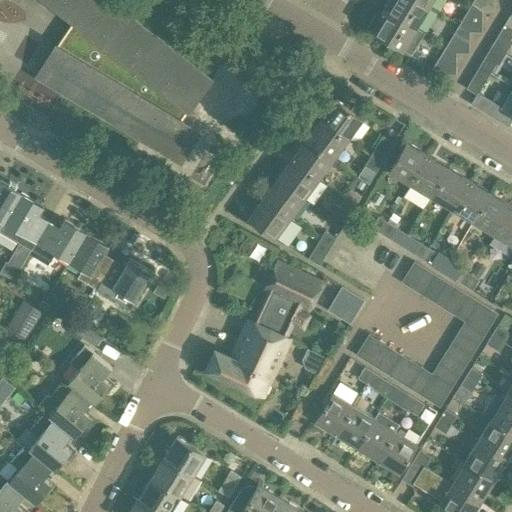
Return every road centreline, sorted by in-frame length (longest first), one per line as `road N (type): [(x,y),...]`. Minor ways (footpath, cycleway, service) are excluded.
road 1 (residential): [(0,131),(190,246),(195,289),(158,384)]
road 2 (residential): [(368,511),(158,384)]
road 3 (residential): [(440,111),(318,31)]
road 4 (residential): [(158,384),(90,511)]
road 5 (unclassified): [(440,111),(505,0)]
